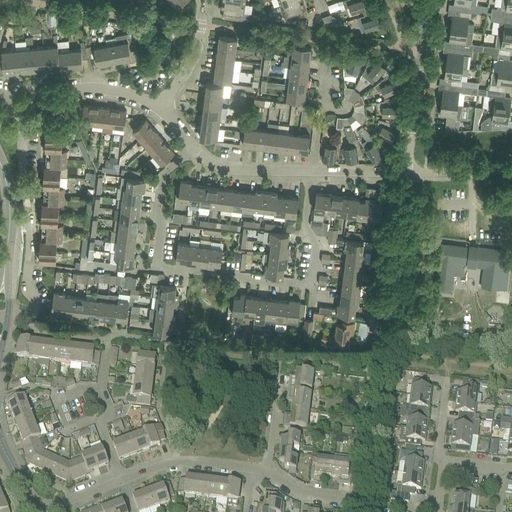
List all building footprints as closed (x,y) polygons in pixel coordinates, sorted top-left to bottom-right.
[(242,5),(242,3),(221,0),(221,6),(223,6),(222,11),(224,11),(223,17),(250,21),(251,14),(243,14),(244,5),(242,5)] [(305,3),(304,0),(297,0),(281,6),(284,16),(291,13),(293,19),(307,14),(303,4),(305,3)] [(366,7),(363,0),(342,0),(346,8),(347,7),(350,15),(359,12),(359,10),(366,7)] [(454,0),(454,4),(460,4),(460,10),(472,12),(480,13),(481,4),(476,4),(476,0),(454,0)] [(511,10),(511,0),(501,0),(501,5),(498,5),(497,8),(494,8),(492,7),(491,14),(503,16),(504,10),(511,10)] [(467,30),(468,17),(471,17),(472,12),(460,10),(459,16),(453,15),(451,28),(467,30)] [(373,16),(372,12),(364,14),(357,17),(362,31),(368,29),(368,30),(369,31),(374,30),(374,28),(374,27),(381,25),(377,14),(373,16)] [(511,35),(511,22),(502,21),(503,16),(491,14),(491,20),(499,21),(498,33),(498,34),(511,35)] [(30,25),(31,33),(41,31),(39,21),(32,22),(33,25),(30,25)] [(473,43),(474,30),(467,30),(451,28),(450,41),(456,41),(455,47),(473,49),(474,43),(473,43)] [(127,33),(116,35),(117,43),(121,59),(132,57),(131,50),(137,48),(134,37),(128,38),(127,33)] [(511,48),(511,35),(498,34),(498,33),(497,33),(496,46),(484,44),(484,51),(498,53),(510,54),(511,48)] [(236,48),(238,37),(220,35),(219,46),(236,48)] [(121,59),(117,43),(106,45),(109,61),(121,59)] [(94,44),(88,46),(89,57),(96,56),(97,64),(109,61),(106,45),(95,47),(94,44)] [(310,58),(311,47),(294,44),(293,52),(288,51),(287,55),(310,58)] [(32,69),(60,66),(58,51),(59,51),(58,45),(30,48),(32,69)] [(81,49),(70,50),(71,67),(83,66),(83,58),(89,57),(88,46),(81,46),(81,49)] [(235,59),(236,48),(219,46),(217,57),(235,59)] [(473,54),(473,49),(455,47),(455,53),(448,52),(447,65),(468,67),(469,54),(473,54)] [(4,70),(4,72),(32,69),(30,48),(2,51),(3,60),(3,66),(4,70)] [(70,50),(59,51),(58,51),(60,66),(60,68),(71,67),(70,50)] [(359,66),(362,57),(351,54),(351,52),(343,50),(344,75),(351,74),(357,75),(358,74),(358,71),(359,66)] [(498,53),(498,58),(500,59),(499,71),(511,72),(511,59),(510,59),(510,54),(498,53)] [(309,69),(310,58),(287,55),(285,55),(284,65),(291,66),(309,69)] [(233,70),(235,59),(217,57),(216,68),(233,70)] [(370,60),(365,68),(362,74),(372,82),(380,74),(386,66),(378,59),(374,63),(370,60)] [(469,67),(468,67),(447,65),(445,77),(451,78),(450,84),(462,85),(463,80),(460,79),(461,74),(468,74),(469,67)] [(161,75),(173,78),(175,69),(163,66),(161,75)] [(307,79),(309,69),(291,66),(290,77),(307,79)] [(232,81),(233,70),(216,68),(214,79),(232,81)] [(511,85),(511,72),(499,71),(492,70),(490,83),(488,83),(488,89),(506,91),(506,85),(511,85)] [(387,75),(379,81),(374,85),(379,91),(383,89),(385,95),(399,89),(394,78),(389,81),(387,75)] [(306,90),(307,79),(290,77),(288,88),(306,90)] [(223,95),(225,84),(207,82),(206,93),(223,95)] [(457,104),(459,91),(477,93),(478,87),(462,85),(450,84),(450,90),(444,89),(442,102),(457,104)] [(354,89),(344,86),(345,98),(349,99),(354,89)] [(304,101),(306,90),(288,88),(287,99),(304,101)] [(362,94),(354,88),(354,89),(349,99),(353,102),(362,94)] [(509,110),(511,97),(505,96),(506,91),(488,89),(487,94),(490,95),(488,107),(494,108),(509,110)] [(222,106),(223,99),(223,95),(206,93),(204,104),(222,106)] [(366,103),(362,94),(353,102),(355,106),(366,103)] [(392,98),(383,100),(377,101),(378,108),(383,108),(383,115),(398,115),(398,104),(392,104),(392,98)] [(461,104),(457,104),(442,102),(440,114),(447,115),(445,131),(459,130),(461,104)] [(355,106),(354,110),(366,114),(366,103),(355,106)] [(92,123),(95,106),(84,104),(81,122),(92,123)] [(220,117),(222,106),(204,104),(203,114),(220,117)] [(103,124),(105,107),(95,106),(92,123),(103,124)] [(103,124),(114,126),(116,108),(105,107),(103,124)] [(127,110),(116,108),(114,126),(125,127),(126,120),(127,110)] [(508,123),(509,110),(494,108),(493,116),(488,116),(487,116),(481,120),(481,128),(481,129),(501,128),(502,122),(508,123)] [(368,114),(366,114),(354,110),(352,114),(360,122),(363,124),(368,114)] [(219,127),(220,117),(203,114),(202,125),(219,127)] [(357,119),(352,114),(348,117),(351,124),(357,119)] [(344,117),(343,126),(345,125),(352,125),(351,124),(348,117),(344,117)] [(133,130),(140,137),(140,138),(153,127),(146,118),(142,123),(139,119),(134,123),(137,127),(133,130)] [(394,123),(385,120),(379,118),(377,125),(381,127),(377,133),(382,135),(390,141),(396,131),(391,128),(394,123)] [(218,139),(219,129),(219,127),(202,125),(200,136),(218,139)] [(359,143),(357,138),(353,128),(352,126),(352,125),(345,125),(350,141),(351,145),(345,146),(345,151),(347,161),(358,159),(357,153),(363,153),(359,143)] [(254,145),(256,128),(245,126),(243,144),(254,145)] [(161,135),(153,127),(140,138),(147,146),(161,135)] [(63,139),(63,129),(47,128),(46,138),(63,139)] [(265,147),(267,129),(256,128),(254,145),(265,147)] [(276,148),(278,131),(267,129),(265,147),(276,148)] [(286,149),(288,132),(278,131),(276,148),(286,149)] [(297,151),(299,133),(288,132),(286,149),(297,151)] [(308,152),(310,135),(299,133),(297,151),(308,152)] [(168,143),(161,135),(147,146),(155,155),(168,143)] [(385,146),(378,139),(374,135),(371,138),(369,136),(363,141),(367,147),(366,148),(374,160),(383,154),(380,149),(385,146)] [(46,138),(46,145),(43,148),(44,149),(47,149),(46,156),(67,157),(67,150),(62,149),(63,139),(46,138)] [(325,144),(323,159),(334,160),(335,156),(339,157),(341,141),(332,140),(332,145),(325,144)] [(390,141),(386,147),(391,151),(396,144),(390,141)] [(175,152),(168,143),(155,155),(162,163),(175,152)] [(44,175),(61,176),(61,166),(66,167),(67,157),(46,156),(46,165),(43,165),(42,166),(44,169),(44,175)] [(61,176),(44,175),(44,182),(41,185),(42,186),(45,186),(44,194),(65,195),(65,187),(60,187),(61,176)] [(146,179),(136,178),(123,176),(121,187),(142,190),(145,190),(146,179)] [(191,184),(192,184),(192,181),(181,180),(179,198),(189,199),(190,199),(191,184)] [(189,202),(188,208),(199,209),(200,203),(202,185),(192,184),(191,184),(190,199),(189,199),(189,202)] [(202,185),(200,203),(211,204),(213,187),(202,185)] [(141,200),(142,190),(121,187),(118,187),(117,197),(123,198),(141,200)] [(221,206),(224,188),(213,187),(211,204),(221,206)] [(232,207),(234,189),(224,188),(221,206),(232,207)] [(243,208),(245,191),(234,189),(232,207),(243,208)] [(265,209),(267,191),(256,189),(255,192),(256,192),(254,207),(265,209)] [(256,192),(255,192),(245,191),(243,208),(254,210),(254,207),(256,192)] [(277,195),(278,195),(278,192),(267,191),(265,209),(275,210),(275,212),(277,195)] [(325,211),(327,193),(316,192),(314,210),(325,211)] [(336,213),(338,195),(327,193),(325,211),(336,213)] [(40,204),(42,206),(42,213),(59,214),(59,204),(64,204),(65,195),(44,194),(44,202),(42,202),(40,204)] [(286,214),(288,196),(278,195),(277,195),(275,212),(286,214)] [(346,214),(349,196),(338,195),(336,213),(337,213),(346,214)] [(297,215),(299,197),(288,196),(286,214),(297,215)] [(359,200),(360,198),(349,196),(346,214),(346,218),(346,219),(350,219),(352,218),(352,217),(356,217),(357,216),(359,200)] [(369,217),(371,198),(366,197),(365,200),(359,200),(357,216),(358,215),(369,217)] [(140,211),(141,200),(123,198),(122,209),(140,211)] [(377,198),(371,198),(369,217),(381,218),(383,203),(377,202),(377,198)] [(138,222),(140,211),(122,209),(115,208),(114,218),(120,219),(138,222)] [(59,214),(42,213),(42,219),(39,222),(40,224),(43,224),(42,232),(63,233),(63,224),(58,224),(59,214)] [(322,234),(324,218),(311,217),(310,225),(317,233),(322,234)] [(137,232),(138,222),(120,219),(119,230),(137,232)] [(136,243),(137,232),(119,230),(118,241),(136,243)] [(265,230),(263,241),(272,242),(287,244),(287,243),(288,239),(290,239),(290,234),(288,234),(288,233),(265,230)] [(38,241),(40,244),(40,250),(57,251),(57,241),(62,241),(63,233),(42,232),(42,239),(40,239),(38,241)] [(364,240),(354,239),(337,237),(333,236),(328,236),(328,240),(337,241),(336,243),(345,244),(345,249),(363,251),(364,240)] [(198,263),(200,245),(201,239),(190,238),(189,244),(187,261),(198,263)] [(112,240),(110,251),(119,252),(134,254),(136,243),(118,241),(112,240)] [(187,261),(189,244),(178,242),(176,260),(187,261)] [(289,244),(287,243),(287,244),(272,242),(270,253),(288,255),(289,244)] [(467,263),(468,256),(469,247),(442,243),(436,286),(440,287),(440,291),(452,293),(455,273),(464,274),(465,265),(462,265),(463,262),(467,263)] [(208,264),(210,246),(200,245),(198,263),(208,264)] [(221,264),(222,254),(223,248),(210,246),(208,264),(208,266),(214,266),(214,263),(221,264)] [(504,268),(505,259),(506,249),(479,246),(476,266),(483,267),(480,286),(507,290),(510,269),(504,268)] [(365,251),(363,251),(345,249),(347,250),(346,260),(364,262),(365,251)] [(57,251),(40,250),(39,261),(56,262),(57,251)] [(137,254),(134,254),(119,252),(117,263),(135,265),(137,254)] [(287,266),(288,255),(270,253),(265,252),(264,263),(267,263),(284,265),(284,266),(287,266)] [(362,273),(364,262),(346,260),(345,271),(362,273)] [(283,276),(284,266),(284,265),(267,263),(265,274),(283,276)] [(361,284),(362,273),(345,271),(343,281),(361,284)] [(176,292),(176,286),(164,284),(165,274),(159,274),(157,284),(154,283),(152,295),(159,296),(178,299),(179,293),(176,292)] [(360,295),(361,284),(343,281),(342,292),(360,295)] [(65,295),(65,292),(54,291),(52,309),(62,310),(63,310),(65,295)] [(95,316),(97,299),(97,293),(87,292),(87,297),(86,297),(84,315),(95,316)] [(358,306),(360,295),(342,292),(341,303),(356,305),(358,306)] [(116,317),(118,301),(118,299),(119,294),(109,293),(108,300),(105,318),(117,319),(117,317),(116,317)] [(246,295),(247,295),(247,294),(241,293),(241,296),(234,296),(232,311),(238,312),(237,321),(243,322),(244,313),(246,295)] [(73,314),(76,296),(65,295),(63,310),(62,310),(62,312),(73,314)] [(255,314),(257,296),(247,295),(246,295),(244,313),(255,314)] [(84,315),(86,297),(76,296),(73,314),(84,315)] [(178,304),(178,299),(159,296),(157,308),(173,310),(174,304),(178,304)] [(265,320),(268,298),(257,296),(255,314),(254,322),(265,323),(265,320)] [(276,321),(279,299),(268,298),(265,320),(276,321)] [(289,298),(289,300),(287,316),(288,316),(287,318),(287,323),(288,321),(298,323),(301,299),(289,298)] [(377,308),(378,299),(371,298),(370,307),(377,308)] [(105,318),(108,300),(97,299),(95,316),(105,318)] [(127,318),(130,300),(118,299),(118,301),(116,317),(117,317),(127,318)] [(289,300),(279,299),(276,321),(287,323),(287,318),(288,316),(287,316),(289,300)] [(355,316),(356,305),(341,303),(338,302),(337,307),(320,305),(319,311),(355,316)] [(482,312),(492,332),(506,326),(496,306),(482,312)] [(173,316),(173,310),(157,308),(151,307),(149,319),(156,320),(175,322),(176,317),(173,316)] [(305,319),(303,339),(311,340),(313,320),(305,319)] [(175,328),(175,322),(156,320),(154,332),(170,334),(171,328),(175,328)] [(336,334),(324,333),(323,340),(349,344),(350,333),(353,334),(355,322),(344,320),(343,324),(337,323),(336,334)] [(28,359),(30,341),(19,340),(16,357),(28,359)] [(38,360),(40,343),(30,341),(28,359),(38,360)] [(49,362),(51,344),(40,343),(38,360),(37,366),(48,368),(49,362)] [(60,363),(62,345),(51,344),(49,362),(60,363)] [(70,364),(73,347),(62,345),(60,363),(70,364)] [(81,366),(83,348),(73,347),(70,364),(81,366)] [(94,349),(83,348),(81,366),(98,368),(100,354),(94,353),(94,349)] [(138,355),(137,365),(137,366),(154,368),(156,357),(138,355)] [(153,379),(154,368),(137,366),(135,377),(153,379)] [(314,373),(311,373),(296,371),(295,382),(289,381),(288,390),(300,391),(300,389),(312,391),(314,373)] [(152,390),(153,379),(135,377),(134,387),(152,390)] [(412,386),(410,396),(430,399),(431,388),(425,387),(425,381),(413,380),(412,386)] [(477,394),(478,382),(466,381),(464,393),(457,392),(456,402),(476,405),(477,394)] [(150,407),(152,390),(134,387),(133,398),(138,399),(138,405),(150,407)] [(300,393),(300,391),(288,390),(287,398),(293,399),(291,410),(309,412),(311,395),(300,393)] [(28,407),(24,397),(20,398),(18,393),(5,398),(11,413),(28,407)] [(402,408),(401,412),(409,413),(421,414),(422,408),(429,409),(430,399),(410,396),(409,407),(405,406),(402,408)] [(474,415),(476,405),(456,402),(455,413),(462,414),(461,420),(473,421),(474,415)] [(32,417),(28,407),(11,413),(15,424),(32,417)] [(307,429),(309,412),(291,410),(290,421),(284,420),(283,428),(295,430),(296,428),(307,429)] [(420,420),(421,414),(409,413),(408,419),(407,419),(406,429),(426,432),(427,421),(420,420)] [(36,428),(32,417),(15,424),(19,434),(36,428)] [(453,425),(452,435),(472,438),(477,438),(479,422),(473,421),(461,420),(460,426),(453,425)] [(120,421),(116,423),(118,429),(120,433),(124,431),(122,427),(120,421)] [(511,426),(510,426),(503,425),(500,425),(500,431),(510,432),(508,442),(511,442),(511,426)] [(161,426),(143,433),(149,450),(151,452),(157,450),(156,447),(160,446),(159,444),(156,437),(156,436),(163,433),(161,426)] [(40,438),(36,428),(19,434),(23,444),(40,438)] [(425,442),(426,432),(406,429),(401,429),(399,443),(405,443),(404,446),(417,447),(418,441),(425,442)] [(299,448),(299,443),(302,443),(302,438),(300,437),(300,436),(294,436),(295,431),(289,430),(288,440),(282,440),(280,451),(292,453),(298,453),(299,448)] [(149,450),(143,433),(133,437),(139,454),(149,450)] [(165,441),(163,435),(156,437),(159,444),(165,441)] [(470,448),(472,438),(452,435),(450,446),(457,447),(457,453),(469,454),(470,448)] [(139,454),(133,437),(123,441),(129,457),(139,454)] [(28,465),(43,452),(38,439),(40,438),(23,444),(21,445),(28,465)] [(129,457),(123,441),(112,445),(119,461),(129,457)] [(491,441),(491,450),(500,450),(500,441),(491,441)] [(102,449),(92,452),(98,469),(108,465),(102,449)] [(291,458),(292,453),(280,451),(279,463),(285,463),(284,469),(289,470),(288,475),(295,476),(297,459),(291,458)] [(48,474),(56,458),(43,452),(28,465),(48,474)] [(92,452),(82,456),(88,473),(98,469),(92,452)] [(401,453),(400,463),(405,463),(403,474),(422,477),(424,463),(416,462),(416,455),(401,453)] [(68,483),(69,463),(56,458),(48,474),(68,483)] [(88,473),(82,458),(75,461),(69,463),(68,483),(82,478),(89,475),(88,473)] [(331,478),(333,461),(316,459),(314,470),(312,470),(311,482),(319,483),(320,477),(331,478)] [(350,463),(340,462),(333,461),(331,478),(342,480),(341,485),(350,487),(351,475),(349,474),(350,463)] [(391,493),(390,501),(408,503),(409,496),(411,496),(412,489),(420,490),(422,477),(403,474),(402,485),(397,484),(396,493),(391,493)] [(195,496),(197,479),(186,477),(185,481),(180,481),(178,494),(195,496)] [(206,498),(208,480),(197,479),(195,496),(206,498)] [(227,501),(229,483),(228,480),(222,479),(222,482),(218,481),(216,499),(227,501)] [(216,499),(218,481),(208,480),(206,498),(216,499)] [(240,484),(229,483),(227,501),(238,502),(240,484)] [(169,484),(153,490),(159,507),(169,503),(168,499),(174,497),(169,484)] [(159,507),(153,490),(143,494),(149,510),(159,507)] [(263,508),(269,508),(268,511),(283,511),(285,506),(283,504),(282,504),(276,503),(277,492),(266,490),(263,507),(263,508)] [(470,498),(476,499),(477,493),(464,491),(463,496),(454,495),(453,501),(452,508),(468,510),(470,498)] [(144,511),(149,510),(143,494),(132,498),(137,511),(144,511)] [(0,511),(8,511),(4,501),(0,502),(0,511)] [(125,511),(122,502),(111,505),(113,511),(125,511)] [(113,511),(111,505),(111,506),(110,503),(104,506),(104,508),(102,509),(101,509),(102,511),(113,511)]
